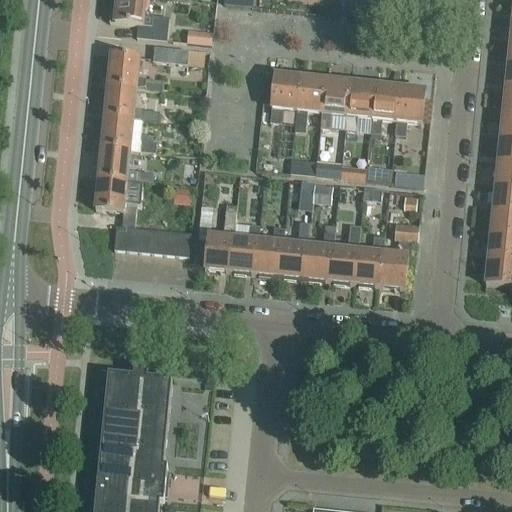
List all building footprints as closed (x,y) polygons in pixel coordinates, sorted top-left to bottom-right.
[(110,17),(109,26),(138,29),(136,41),(141,42),(166,45),(168,32),(169,21),(152,19),(144,18),(145,0),(116,0),(115,17),(110,17)] [(224,0),(224,8),(253,11),(253,0),(224,0)] [(189,34),(188,47),(212,50),(213,37),(189,34)] [(154,52),(153,66),(187,70),(188,55),(154,52)] [(103,79),(102,89),(107,90),(108,89),(136,92),(136,93),(144,93),(161,95),(162,84),(145,82),(137,81),(139,60),(111,58),(108,80),(103,79)] [(282,114),(297,116),(300,81),(275,78),(270,127),(281,128),(282,114)] [(307,116),(321,118),(325,84),(300,81),(297,116),(294,138),(304,139),(307,116)] [(346,120),(350,86),(325,84),(321,118),(320,131),(330,133),(332,119),(346,120)] [(357,122),(371,123),(374,89),(350,86),(346,120),(345,134),(355,135),(357,122)] [(100,110),(99,120),(104,120),(133,123),(141,124),(158,126),(159,115),(142,113),(134,112),(136,93),(136,92),(108,89),(107,90),(105,111),(100,110)] [(374,89),(371,123),(369,137),(380,138),(381,124),(396,126),(399,91),(374,89)] [(399,91),(396,126),(394,139),(405,140),(406,127),(422,128),(425,94),(399,91)] [(501,120),(511,120),(511,96),(504,96),(501,120)] [(97,141),(96,151),(101,151),(129,154),(137,155),(154,156),(155,146),(139,144),(141,124),(133,123),(104,120),(102,142),(97,141)] [(511,120),(501,120),(499,144),(511,145),(511,120)] [(244,142),(256,143),(259,123),(247,121),(244,142)] [(497,168),(511,169),(511,145),(499,144),(497,168)] [(93,172),(92,181),(98,182),(98,181),(126,184),(126,185),(134,186),(151,187),(152,177),(135,175),(127,174),(129,154),(101,151),(99,173),(93,172)] [(289,178),(314,181),(316,167),(291,164),(289,178)] [(318,167),(317,180),(341,182),(342,169),(318,167)] [(494,191),(511,193),(511,169),(497,168),(494,191)] [(354,172),(353,185),(365,186),(366,173),(354,172)] [(98,182),(94,213),(123,216),(121,231),(128,232),(133,233),(136,208),(124,207),(126,184),(98,181),(98,182)] [(159,199),(179,200),(180,181),(160,181),(159,199)] [(301,186),(300,196),(313,197),(314,187),(301,186)] [(316,189),(314,206),(332,207),(333,190),(316,189)] [(492,216),(511,217),(511,193),(494,191),(492,216)] [(381,208),(382,196),(364,194),(363,206),(381,208)] [(404,214),(416,215),(417,205),(405,204),(404,214)] [(229,276),(232,242),(235,216),(225,215),(222,241),(211,240),(207,239),(207,244),(204,273),(229,276)] [(489,239),(511,241),(511,217),(492,216),(489,239)] [(303,283),(307,250),(309,228),(299,227),(297,248),(282,247),(279,281),(303,283)] [(254,278),(257,244),(259,230),(248,229),(247,243),(232,242),(229,276),(254,278)] [(328,286),(354,288),(357,255),(359,231),(349,229),(346,254),(332,252),(328,286)] [(382,257),(378,291),(404,294),(408,260),(407,260),(408,246),(417,247),(418,232),(395,229),(393,244),(397,245),(396,259),(382,257)] [(116,230),(113,253),(126,255),(128,232),(121,231),(116,230)] [(128,232),(126,255),(138,256),(141,233),(133,233),(128,232)] [(279,281),(282,247),(284,233),(273,232),(272,246),(257,244),(254,278),(279,281)] [(141,233),(138,256),(150,257),(153,235),(141,233)] [(153,235),(150,257),(163,258),(165,236),(153,235)] [(165,236),(163,258),(176,260),(178,237),(165,236)] [(178,237),(176,260),(188,261),(190,238),(178,237)] [(328,286),(332,252),(333,238),(323,237),(321,251),(307,250),(303,283),(328,286)] [(487,263),(511,265),(511,241),(489,239),(487,263)] [(357,255),(354,288),(378,291),(382,257),(383,243),(373,242),(371,256),(357,255)] [(511,265),(487,263),(484,288),(511,290),(511,265)] [(164,470),(172,384),(147,382),(148,374),(134,373),(133,380),(108,378),(104,415),(101,415),(96,462),(100,462),(96,497),(92,496),(90,511),(159,511),(160,506),(164,507),(168,470),(164,470)]
